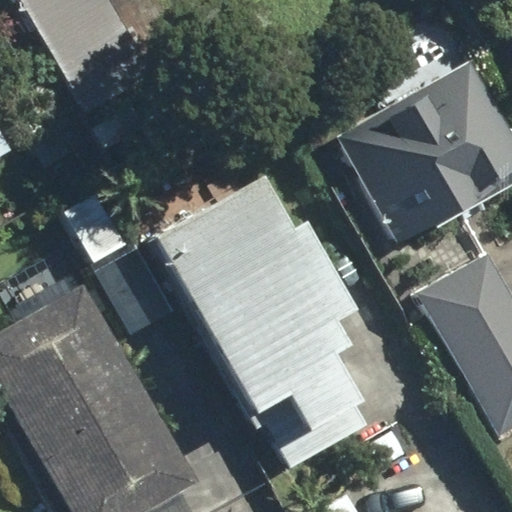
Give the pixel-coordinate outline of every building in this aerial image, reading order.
[(0,0),(0,2),(67,124),(139,84),(94,2),(98,0),(0,0)] [(318,150),(370,247),(511,172),(511,166),(462,73),(318,150)] [(237,183),(124,249),(259,476),(372,410),(237,183)] [(112,252),(81,193),(43,212),(74,271),(112,252)] [(511,325),(473,257),(400,298),(481,438),(511,420),(511,325)] [(136,511),(179,489),(70,289),(0,326),(0,414),(53,511),(136,511)] [(349,511),(336,491),(302,511),(349,511)]
